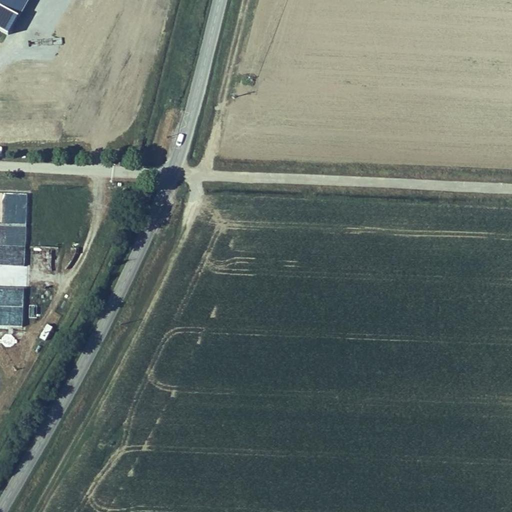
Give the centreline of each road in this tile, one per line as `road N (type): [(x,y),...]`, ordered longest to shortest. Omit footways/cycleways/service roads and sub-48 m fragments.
road 1 (tertiary): [(173,171),(125,284),(0,511)]
road 2 (tertiary): [(220,0),(173,171)]
road 3 (unclassified): [(173,171),(0,165)]
